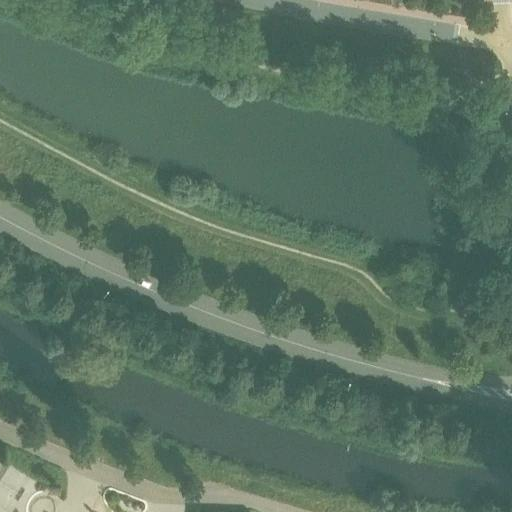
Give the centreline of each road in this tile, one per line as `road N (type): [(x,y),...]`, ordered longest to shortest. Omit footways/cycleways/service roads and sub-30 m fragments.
road 1 (tertiary): [(511,400),(257,333),(0,216)]
road 2 (residential): [(285,0),(499,41)]
